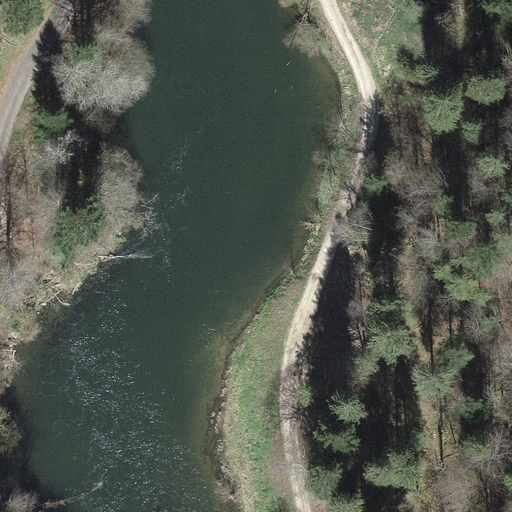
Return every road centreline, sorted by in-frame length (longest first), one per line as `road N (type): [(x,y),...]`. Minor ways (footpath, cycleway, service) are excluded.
road 1 (track): [(301,511),(287,368),(355,163),(363,112),(357,72),(326,0)]
road 2 (unclassified): [(71,0),(0,191)]
